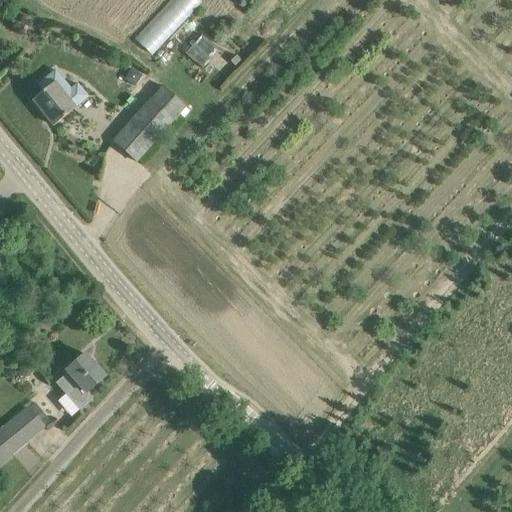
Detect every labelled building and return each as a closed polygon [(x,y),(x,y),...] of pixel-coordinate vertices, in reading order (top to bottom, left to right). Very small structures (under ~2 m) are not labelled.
[(199,0),(172,0),(136,40),(153,57),(202,3),(199,0)] [(189,56),(207,66),(219,46),(201,36),(189,56)] [(78,85),(71,91),(56,72),(38,85),(44,91),(33,100),(54,125),(75,108),(75,107),(87,97),(78,85)] [(134,163),(181,110),(187,115),(191,111),(163,86),(112,143),(134,163)] [(56,383),(66,395),(79,410),(92,399),(87,393),(105,377),(85,354),(66,370),(68,373),(56,383)] [(29,407),(0,430),(0,463),(44,427),(29,407)]
